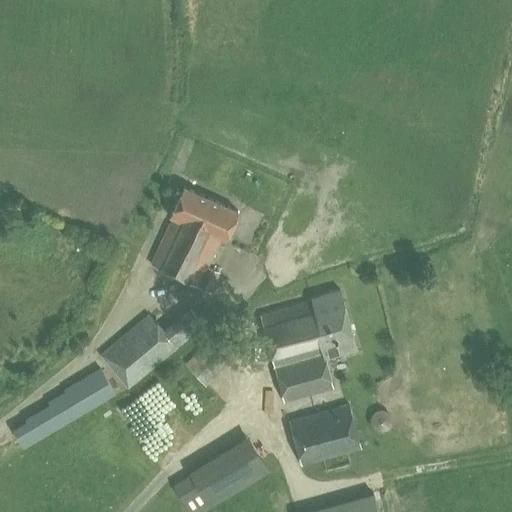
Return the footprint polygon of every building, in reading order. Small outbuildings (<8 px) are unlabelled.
[(198,284),(211,290),(220,271),(208,265),(222,235),(226,236),(238,210),(184,185),(170,215),(173,216),(151,263),(198,285),(198,284)] [(21,325),(24,317),(51,325),(62,291),(18,277),(0,334),(0,351),(21,358),(30,328),(21,325)] [(261,314),(285,400),(334,386),(325,357),(357,347),(340,288),(311,296),(312,300),(261,314)] [(101,353),(129,386),(205,323),(193,308),(172,325),(174,327),(166,333),(150,313),(101,353)] [(13,429),(23,447),(36,438),(115,392),(101,367),(62,389),(63,391),(49,399),(51,402),(25,418),(27,420),(13,429)] [(289,419),(302,463),(361,447),(349,403),(289,419)] [(378,428),(381,429),(383,429),(384,428),(386,427),(388,426),(389,424),(390,423),(390,421),(390,420),(390,418),(390,417),(389,415),(387,413),(386,412),(384,411),(382,411),(380,411),(377,412),(375,413),(373,415),(372,418),(372,421),(373,423),(374,426),(376,427),(378,428)] [(174,485),(190,511),(201,511),(269,469),(260,454),(248,435),(174,485)] [(297,511),(379,511),(374,491),(297,511)]
